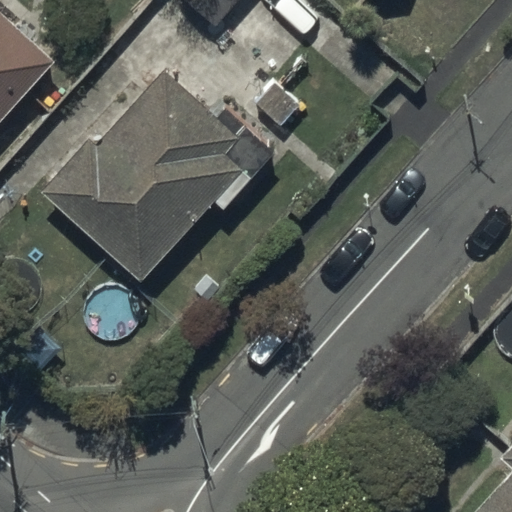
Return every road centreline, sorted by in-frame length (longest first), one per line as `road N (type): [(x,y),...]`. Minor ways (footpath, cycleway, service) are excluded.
road 1 (residential): [(261,414),(511,138)]
road 2 (residential): [(0,497),(115,497),(185,466),(261,414)]
